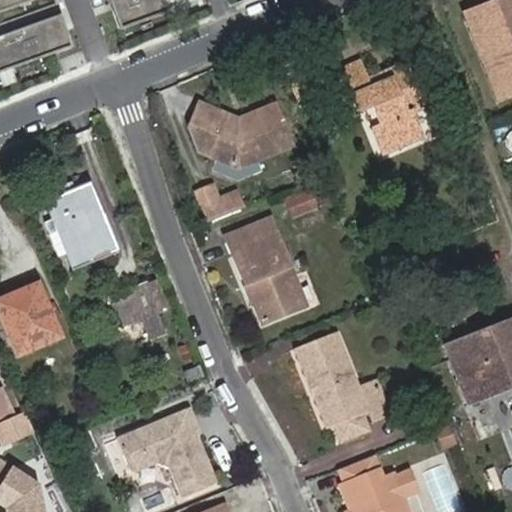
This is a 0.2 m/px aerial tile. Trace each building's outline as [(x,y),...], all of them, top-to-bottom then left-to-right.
[(0,0),(0,15),(41,0),(0,0)] [(167,0),(113,0),(125,30),(173,13),(167,0)] [(505,0),(469,14),(474,28),(511,14),(506,0),(505,0)] [(511,0),(506,0),(511,14),(474,28),(501,100),(511,95),(511,0)] [(0,75),(75,48),(63,16),(0,39),(0,75)] [(327,60),(308,67),(313,80),(315,85),(334,78),(327,60)] [(369,89),(366,80),(359,63),(340,70),(356,114),(363,111),(372,108),(379,126),(370,130),(380,156),(422,139),(412,114),(424,109),(405,64),(385,73),(388,80),(369,89)] [(308,67),(289,75),(296,93),(310,87),(308,83),(313,80),(308,67)] [(385,73),(366,80),(369,89),(388,80),(385,73)] [(334,78),(315,85),(321,99),(339,92),(334,78)] [(310,87),(296,93),(301,107),(321,99),(315,85),(313,80),(308,83),(310,87)] [(321,99),(322,103),(341,95),(339,92),(321,99)] [(321,99),(301,107),(303,110),(322,103),(321,99)] [(225,123),(227,115),(196,105),(188,125),(198,153),(238,166),(294,144),(279,104),(244,117),(246,124),(236,127),(225,123)] [(372,108),(363,111),(370,130),(379,126),(372,108)] [(240,119),(227,115),(225,123),(236,127),(246,124),(244,117),(240,119)] [(164,124),(151,129),(167,171),(181,165),(164,124)] [(89,184),(118,255),(122,253),(93,182),(89,184)] [(194,190),(206,222),(209,221),(235,210),(228,193),(217,197),(212,183),(194,190)] [(73,191),(62,196),(49,201),(77,273),(118,255),(89,184),(73,191)] [(60,189),(62,196),(73,191),(71,185),(60,189)] [(305,188),(276,201),(285,221),(314,208),(305,188)] [(235,210),(244,207),(237,190),(228,193),(235,210)] [(257,298),(259,304),(266,322),(307,305),(272,217),(226,236),(249,294),(256,291),(259,298),(257,298)] [(118,296),(130,326),(141,321),(150,342),(167,335),(147,284),(118,296)] [(0,302),(0,313),(18,357),(59,339),(39,287),(0,302)] [(254,306),(259,304),(257,298),(259,298),(256,291),(249,294),(254,306)] [(491,340),(454,354),(472,400),(511,385),(511,324),(488,333),(491,340)] [(337,421),(366,409),(371,407),(375,418),(395,411),(380,374),(360,382),(336,328),(294,346),(309,380),(311,378),(317,391),(314,392),(328,425),(337,421)] [(451,345),(454,354),(491,340),(488,333),(451,345)] [(311,378),(309,380),(314,392),(317,391),(311,378)] [(0,391),(0,416),(15,411),(5,390),(0,391)] [(129,398),(132,405),(146,399),(143,392),(129,398)] [(154,425),(154,423),(116,438),(129,470),(137,472),(157,463),(171,468),(183,497),(218,481),(197,434),(202,432),(191,407),(165,418),(164,421),(154,425)] [(372,424),(366,409),(337,421),(344,435),(372,424)] [(0,429),(7,445),(34,433),(25,414),(0,424),(0,429)] [(453,424),(438,429),(444,446),(459,440),(453,424)] [(375,455),(342,468),(348,482),(381,469),(375,455)] [(0,504),(7,509),(12,508),(12,511),(43,511),(38,487),(0,461),(0,504)] [(348,482),(343,484),(353,510),(353,511),(397,511),(397,510),(409,506),(404,496),(419,490),(411,470),(396,476),(396,473),(385,478),(381,469),(348,482)]
